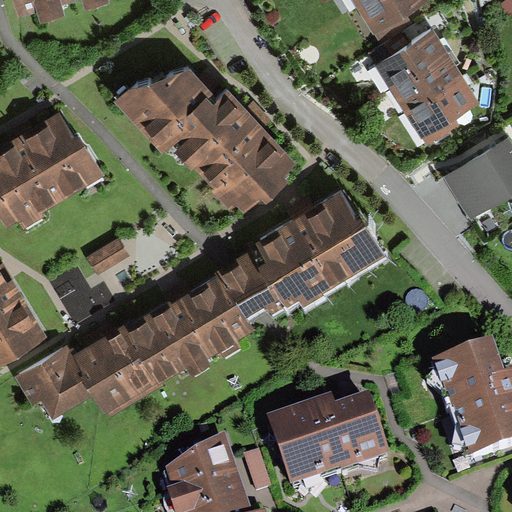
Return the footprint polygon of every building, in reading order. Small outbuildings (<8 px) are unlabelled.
[(19,0),(21,3),(31,0),(38,0),(41,9),(66,2),(65,0),(19,0)] [(356,0),(381,38),(411,19),(404,8),(415,0),(356,0)] [(401,29),(369,49),(427,142),(460,121),(454,111),(480,95),(434,20),(406,37),(401,29)] [(128,75),(112,91),(163,144),(173,134),(214,177),(210,180),(229,200),(236,193),(244,201),(263,183),(268,188),(291,167),(287,163),(299,151),(226,76),(214,88),(209,83),(212,80),(189,56),(128,75)] [(0,209),(7,221),(19,213),(25,223),(45,211),(42,205),(105,167),(80,126),(74,129),(60,106),(0,142),(0,209)] [(511,188),(511,135),(508,129),(443,169),(471,214),(511,188)] [(324,281),(386,244),(362,203),(355,207),(341,183),(258,232),(261,237),(225,258),(215,265),(217,268),(154,305),(152,302),(129,315),(128,313),(70,347),(95,388),(106,406),(107,406),(111,413),(162,383),(158,376),(187,359),(191,366),(211,354),(209,350),(220,344),(223,350),(241,339),(237,333),(255,322),(251,315),(261,310),(300,287),(305,295),(325,283),(324,281)] [(121,233),(88,253),(99,272),(132,252),(121,233)] [(0,358),(48,329),(13,272),(8,275),(0,262),(0,358)] [(42,393),(54,413),(95,388),(70,347),(68,339),(16,370),(33,398),(42,393)] [(511,370),(505,373),(494,340),(430,361),(447,410),(450,409),(467,460),(511,445),(511,370)] [(333,394),(267,416),(291,487),(342,469),(343,473),(392,456),(371,393),(337,404),(333,394)] [(252,511),(225,434),(167,469),(173,488),(168,490),(175,511),(252,511)] [(261,449),(244,454),(256,491),(273,486),(261,449)]
